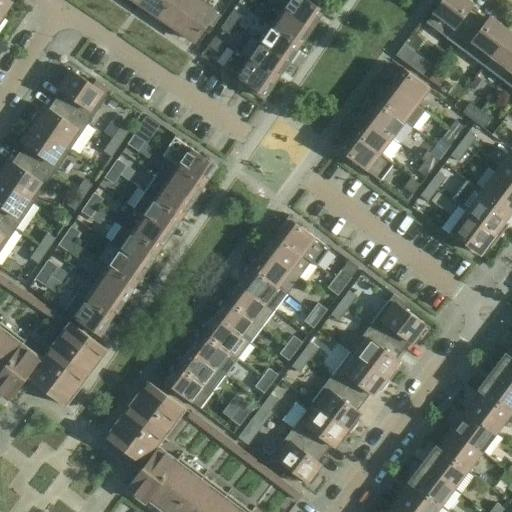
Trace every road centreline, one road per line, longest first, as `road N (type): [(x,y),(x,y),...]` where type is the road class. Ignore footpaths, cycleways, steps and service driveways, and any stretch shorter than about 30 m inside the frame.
road 1 (residential): [(335,511),(511,277)]
road 2 (residential): [(248,135),(63,8)]
